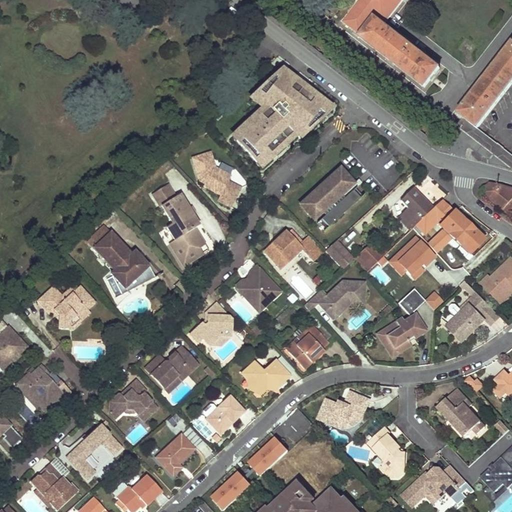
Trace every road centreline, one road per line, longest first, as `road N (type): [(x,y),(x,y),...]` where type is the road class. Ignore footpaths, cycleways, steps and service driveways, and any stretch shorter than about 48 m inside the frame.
road 1 (residential): [(511,336),(477,360),(432,374),(351,374),(315,383),(170,511)]
road 2 (unknown): [(273,28),(0,287)]
road 3 (residential): [(465,167),(431,154),(237,0)]
